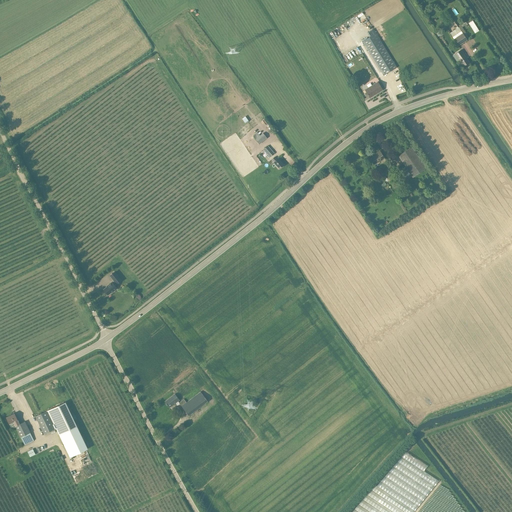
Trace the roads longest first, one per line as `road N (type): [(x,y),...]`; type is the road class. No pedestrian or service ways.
road 1 (tertiary): [(107,341),(357,134),(426,101),(511,81)]
road 2 (unclassified): [(107,341),(0,136)]
road 3 (unclassified): [(197,511),(107,341)]
